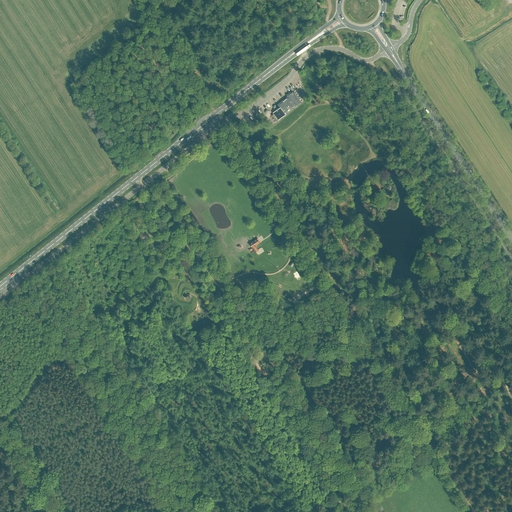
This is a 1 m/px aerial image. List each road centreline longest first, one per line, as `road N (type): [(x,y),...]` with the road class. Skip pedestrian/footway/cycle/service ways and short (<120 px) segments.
road 1 (primary): [(511,243),(399,65)]
road 2 (unclassified): [(215,127),(255,107),(310,52),(334,47),(370,60),(385,50)]
road 3 (unclassified): [(0,298),(140,186)]
road 4 (primary): [(0,285),(134,178)]
